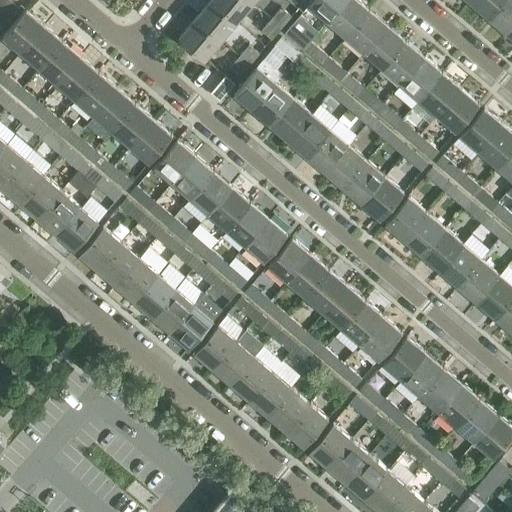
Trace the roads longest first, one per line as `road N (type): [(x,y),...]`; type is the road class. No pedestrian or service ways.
road 1 (residential): [(511,382),(123,50)]
road 2 (residential): [(324,511),(0,234)]
road 3 (residential): [(511,84),(413,0)]
